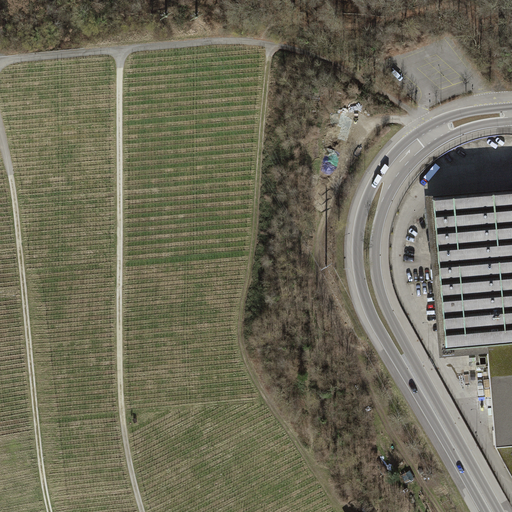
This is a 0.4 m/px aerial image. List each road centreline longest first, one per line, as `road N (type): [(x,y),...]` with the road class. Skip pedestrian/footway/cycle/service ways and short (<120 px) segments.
road 1 (primary): [(511,114),(448,125),(412,146),(383,182),(367,247),(384,320),(492,511)]
road 2 (trunk): [(299,380),(165,271),(94,189),(36,84),(14,0)]
road 3 (track): [(144,511),(120,375),(121,51)]
road 4 (track): [(50,511),(0,124)]
road 5 (trunk): [(299,380),(155,302),(0,194)]
road 6 (track): [(121,51),(281,47),(408,105),(434,131)]
road 7 (trunk): [(511,497),(299,380)]
road 8 (track): [(0,67),(121,51)]
